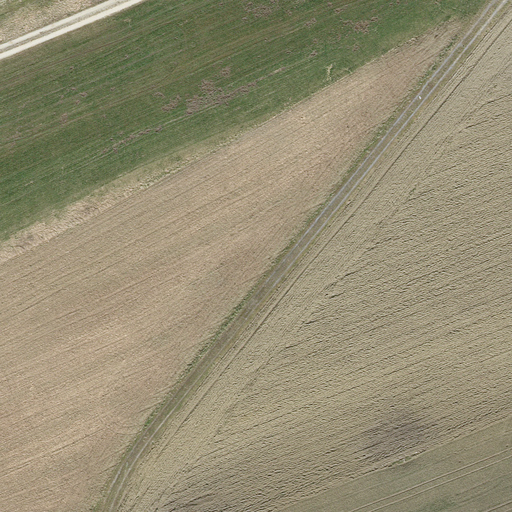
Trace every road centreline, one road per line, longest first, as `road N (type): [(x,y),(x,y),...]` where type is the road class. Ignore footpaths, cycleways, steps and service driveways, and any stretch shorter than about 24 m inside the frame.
road 1 (track): [(108,511),(137,446),(504,0)]
road 2 (track): [(123,0),(0,49)]
